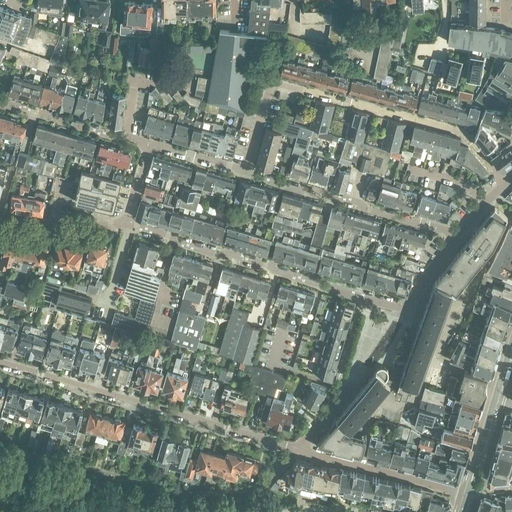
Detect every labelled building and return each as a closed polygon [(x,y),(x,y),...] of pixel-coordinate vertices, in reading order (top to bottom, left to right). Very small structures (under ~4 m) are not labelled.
[(48,14),(49,14),(50,0),(38,0),(38,9),(44,10),(44,12),(49,13),(48,14)] [(50,0),(49,14),(62,16),(63,11),(64,2),(65,2),(65,0),(50,0)] [(85,20),(92,21),(95,0),(80,0),(80,3),(79,3),(78,10),(79,10),(77,24),(84,25),(85,20)] [(95,0),(92,21),(100,23),(99,27),(106,28),(108,14),(109,14),(110,7),(109,7),(110,1),(102,0),(95,0)] [(165,21),(176,21),(175,0),(162,0),(162,18),(158,18),(157,31),(164,32),(165,21)] [(188,0),(175,0),(176,21),(176,17),(183,17),(183,19),(189,19),(188,0)] [(196,18),(202,18),(202,0),(188,0),(189,19),(196,19),(196,18)] [(202,0),(202,18),(216,18),(216,0),(202,0)] [(253,0),(253,8),(252,8),(252,9),(251,22),(251,23),(250,31),(250,32),(248,47),(252,47),(267,49),(268,33),(269,22),(271,1),(262,0),(253,0)] [(365,0),(366,9),(377,8),(376,0),(365,0)] [(412,0),(413,10),(425,9),(424,0),(412,0)] [(485,0),(470,0),(470,22),(486,23),(485,0)] [(136,34),(136,33),(139,3),(139,2),(125,1),(123,22),(121,22),(120,32),(136,34)] [(153,3),(139,2),(139,3),(136,33),(144,33),(144,32),(146,32),(147,25),(151,25),(153,3)] [(0,6),(0,36),(5,38),(14,11),(0,6)] [(31,17),(14,11),(5,38),(21,43),(24,41),(27,35),(31,24),(31,17)] [(324,24),(330,23),(332,11),(324,12),(324,24)] [(330,23),(330,29),(342,29),(344,11),(332,11),(330,23)] [(72,37),(74,22),(68,21),(66,36),(72,37)] [(269,22),(268,33),(285,35),(285,34),(287,24),(269,22)] [(33,37),(37,26),(32,24),(28,35),(33,37)] [(397,26),(389,25),(385,24),(384,30),(395,33),(397,26)] [(450,24),(448,41),(447,42),(483,48),(482,52),(497,56),(497,54),(511,57),(511,53),(511,52),(511,31),(501,29),(501,30),(494,28),(491,28),(483,27),(468,27),(468,26),(463,26),(463,27),(460,26),(460,25),(450,24)] [(43,28),(37,26),(33,37),(39,39),(43,28)] [(39,39),(44,41),(49,29),(43,28),(39,39)] [(50,43),(54,31),(49,29),(44,41),(50,43)] [(252,47),(248,47),(250,32),(241,31),(240,31),(240,32),(239,32),(239,33),(231,32),(231,31),(230,30),(220,29),(216,52),(211,79),(208,101),(216,103),(242,109),(245,110),(252,47)] [(112,31),(105,30),(103,45),(110,45),(111,35),(112,31)] [(384,30),(382,36),(394,39),(395,33),(384,30)] [(50,43),(55,45),(59,33),(54,31),(50,43)] [(65,54),(69,37),(65,36),(59,33),(55,45),(54,50),(65,54)] [(285,35),(283,46),(288,48),(292,36),(285,34),(285,35)] [(118,36),(111,35),(110,45),(109,51),(116,52),(118,36)] [(288,48),(294,49),(298,37),(292,36),(288,48)] [(394,39),(382,36),(381,42),(393,44),(394,39)] [(135,48),(133,61),(132,65),(153,68),(156,47),(156,37),(150,37),(149,50),(135,48)] [(298,37),(294,49),(300,51),(303,39),(298,37)] [(300,51),(306,53),(309,41),(303,39),(300,51)] [(324,57),(324,58),(326,58),(334,60),(335,60),(340,40),(328,40),(327,46),(324,57)] [(306,53),(308,53),(311,54),(315,42),(309,41),(306,53)] [(311,54),(316,55),(317,56),(321,44),(315,42),(311,54)] [(381,42),(380,48),(392,50),(393,45),(393,44),(381,42)] [(0,57),(2,58),(6,50),(8,51),(8,49),(0,44),(0,57)] [(317,56),(320,56),(324,57),(327,46),(321,44),(317,56)] [(174,55),(184,54),(183,45),(174,45),(174,55)] [(388,68),(387,74),(386,77),(389,78),(396,52),(399,53),(398,58),(400,62),(404,64),(408,61),(402,47),(393,45),(392,50),(390,56),(389,62),(388,68)] [(9,51),(18,56),(20,49),(12,46),(9,51)] [(392,50),(380,48),(378,54),(390,56),(392,50)] [(17,61),(22,63),(24,63),(27,51),(20,49),(18,56),(17,61)] [(54,50),(52,54),(64,59),(65,54),(54,50)] [(24,63),(29,65),(33,53),(27,51),(24,63)] [(29,65),(35,67),(39,55),(33,53),(29,65)] [(64,59),(52,54),(50,59),(50,61),(51,61),(63,64),(64,59)] [(378,54),(377,59),(389,62),(390,56),(378,54)] [(41,69),(45,57),(39,55),(35,67),(41,69)] [(484,58),(471,56),(471,57),(470,56),(469,60),(470,61),(469,67),(468,67),(469,67),(467,79),(480,81),(484,58)] [(50,59),(45,57),(41,69),(47,71),(51,61),(50,61),(50,59)] [(446,68),(443,79),(456,83),(462,60),(458,59),(459,58),(453,57),(453,58),(449,57),(446,68),(446,67),(446,68)] [(389,62),(377,59),(376,65),(388,68),(389,62)] [(432,59),(428,70),(440,73),(443,62),(432,59)] [(506,59),(495,75),(492,73),(479,93),(475,98),(485,105),(505,109),(507,105),(511,108),(511,59),(511,60),(506,59)] [(280,75),(289,78),(293,63),(294,61),(288,60),(288,62),(284,61),(280,75)] [(304,60),(304,61),(303,63),(301,69),(299,80),(308,83),(312,68),(308,67),(309,62),(304,60)] [(289,78),(299,80),(301,69),(303,63),(297,62),(297,64),(294,63),(294,61),(293,63),(289,78)] [(323,64),(322,68),(317,85),(327,88),(332,68),(331,68),(331,67),(323,64)] [(405,73),(406,68),(407,67),(403,66),(397,64),(395,70),(405,73)] [(64,68),(50,65),(48,74),(53,76),(62,78),(64,68)] [(376,65),(375,71),(387,74),(388,68),(376,65)] [(157,81),(159,68),(153,67),(151,80),(157,81)] [(315,69),(312,68),(308,83),(317,85),(322,68),(316,67),(315,69)] [(336,90),(340,73),(341,70),(332,68),(327,88),(336,90)] [(387,74),(375,71),(373,77),(385,80),(386,77),(387,74)] [(419,89),(421,82),(423,73),(416,71),(414,81),(418,82),(416,88),(419,89)] [(345,75),(340,73),(336,90),(346,93),(349,78),(345,77),(345,75)] [(363,76),(360,75),(359,78),(356,77),(357,74),(353,74),(352,79),(348,93),(358,96),(363,76)] [(14,75),(9,93),(19,96),(23,79),(19,78),(20,76),(14,75)] [(372,78),(363,76),(358,96),(367,98),(371,82),(372,78)] [(23,79),(19,96),(28,99),(32,82),(28,81),(29,79),(24,77),(23,79)] [(32,82),(28,99),(38,101),(42,85),(38,84),(39,81),(39,79),(34,78),(32,82)] [(7,93),(9,82),(3,81),(1,91),(7,93)] [(377,101),(386,103),(391,83),(386,81),(384,87),(380,86),(377,101)] [(367,98),(377,101),(380,86),(377,85),(377,83),(371,82),(367,98)] [(44,85),(41,96),(40,102),(51,105),(55,89),(56,84),(52,83),(50,87),(44,85)] [(391,83),(386,103),(395,106),(399,91),(401,85),(391,83)] [(79,94),(74,112),(83,114),(90,91),(89,91),(90,88),(85,86),(82,95),(79,94)] [(59,90),(55,89),(51,105),(60,108),(65,89),(60,88),(59,90)] [(155,88),(151,92),(159,101),(164,96),(160,93),(155,88)] [(60,108),(66,109),(71,111),(75,94),(70,93),(70,90),(65,89),(60,108)] [(167,103),(169,102),(173,98),(165,89),(160,93),(164,96),(162,101),(167,103)] [(395,106),(404,108),(409,92),(403,90),(403,92),(399,91),(395,106)] [(83,114),(91,117),(96,99),(93,98),(95,93),(90,91),(83,114)] [(98,91),(96,99),(91,117),(103,120),(106,102),(107,97),(103,96),(104,93),(98,91)] [(177,91),(173,95),(181,104),(185,100),(182,96),(177,91)] [(422,97),(418,111),(428,113),(433,95),(429,94),(429,93),(423,91),(422,97)] [(200,106),(202,99),(190,96),(187,92),(182,96),(185,100),(186,99),(191,105),(192,104),(200,106)] [(414,93),(409,92),(404,108),(414,111),(418,96),(413,95),(414,93)] [(126,95),(116,94),(113,94),(109,122),(122,124),(126,95)] [(428,113),(437,116),(441,102),(436,101),(437,96),(433,95),(428,113)] [(447,104),(441,102),(437,116),(447,118),(452,99),(449,98),(447,104)] [(152,100),(148,99),(147,107),(150,108),(148,114),(149,114),(145,131),(153,133),(160,109),(151,107),(151,104),(152,100)] [(447,118),(456,121),(460,107),(455,105),(456,100),(452,99),(447,118)] [(205,109),(214,112),(216,103),(208,101),(207,101),(205,109)] [(317,101),(314,114),(331,119),(334,105),(317,101)] [(456,121),(466,124),(471,104),(462,101),(460,107),(456,121)] [(475,105),(471,104),(466,124),(475,126),(479,112),(473,110),(475,105)] [(217,112),(226,114),(228,108),(218,106),(217,112)] [(511,112),(505,111),(486,107),(483,116),(483,117),(497,123),(496,125),(511,131),(511,112)] [(185,110),(179,108),(179,110),(181,110),(180,112),(173,138),(173,139),(189,143),(196,119),(195,119),(194,121),(187,119),(183,117),(184,113),(185,110)] [(160,109),(153,133),(162,136),(168,111),(160,109)] [(367,128),(370,114),(353,110),(350,124),(367,128)] [(177,114),(168,111),(162,136),(170,138),(177,114)] [(296,116),(295,120),(301,122),(303,112),(297,111),(296,116)] [(283,119),(293,122),(295,116),(284,113),(283,119)] [(312,129),(322,131),(328,133),(328,132),(327,132),(331,119),(314,114),(311,127),(310,127),(310,128),(312,129)] [(6,135),(12,136),(17,122),(17,121),(15,120),(15,119),(7,116),(5,123),(4,123),(2,128),(3,128),(1,137),(5,139),(6,135)] [(499,144),(496,140),(495,139),(497,137),(494,134),(493,136),(489,130),(492,128),(490,127),(492,122),(482,118),(480,123),(475,138),(489,154),(499,147),(501,146),(500,145),(499,144)] [(189,143),(198,146),(205,121),(202,121),(196,119),(189,143)] [(312,129),(310,128),(294,124),(276,119),(273,130),(297,136),(309,139),(310,136),(312,129)] [(402,138),(406,124),(389,119),(386,133),(402,138)] [(205,121),(198,146),(198,147),(207,149),(213,130),(208,129),(210,121),(205,121)] [(15,164),(18,165),(27,168),(57,176),(60,164),(59,164),(53,162),(19,152),(27,125),(17,122),(12,136),(11,142),(16,143),(14,149),(15,149),(11,163),(15,164)] [(215,123),(213,130),(207,149),(216,152),(221,133),(223,125),(215,123)] [(367,128),(350,124),(347,137),(346,137),(346,138),(363,142),(363,141),(367,128)] [(41,151),(48,128),(38,125),(33,140),(38,141),(36,149),(41,151)] [(224,134),(221,133),(216,152),(225,154),(232,128),(228,126),(227,130),(225,130),(224,134)] [(412,156),(416,157),(423,129),(414,126),(410,141),(415,142),(412,156)] [(49,145),(53,146),(58,130),(48,128),(41,151),(40,156),(45,157),(46,152),(47,152),(49,145)] [(232,128),(225,154),(227,155),(233,156),(238,139),(240,130),(232,128)] [(266,128),(264,137),(279,142),(282,132),(266,128)] [(322,131),(312,129),(310,136),(317,138),(318,136),(321,137),(322,131)] [(429,146),(433,131),(423,129),(416,157),(420,158),(421,152),(422,153),(424,144),(429,146)] [(67,133),(58,130),(53,146),(57,147),(54,158),(59,160),(60,156),(67,133)] [(328,133),(322,131),(321,137),(328,139),(328,141),(332,142),(332,140),(334,134),(328,133)] [(436,160),(442,134),(433,131),(429,146),(434,147),(433,151),(432,153),(433,153),(431,158),(436,160)] [(59,164),(60,164),(63,165),(68,150),(72,151),(77,136),(67,133),(60,156),(59,160),(59,164)] [(402,138),(386,133),(382,146),(382,147),(399,152),(399,151),(402,138)] [(452,136),(448,135),(442,134),(436,160),(439,160),(441,154),(446,156),(452,136)] [(74,160),(80,162),(87,139),(77,136),(72,151),(76,152),(74,160)] [(309,139),(297,136),(294,148),(293,152),(299,153),(297,161),(294,160),(290,173),(299,176),(307,149),(309,139)] [(459,144),(461,138),(452,136),(446,156),(451,157),(449,163),(448,163),(446,172),(445,174),(450,175),(453,165),(459,144)] [(264,137),(261,147),(277,151),(279,142),(264,137)] [(356,167),(376,173),(375,177),(378,178),(380,174),(384,175),(392,151),(347,138),(341,157),(349,159),(356,161),(355,165),(356,167)] [(462,167),(468,146),(459,144),(461,139),(461,138),(459,144),(453,165),(462,167)] [(87,139),(80,162),(85,163),(87,156),(92,157),(96,141),(87,139)] [(511,142),(511,141),(501,148),(511,162),(511,142)] [(99,167),(104,169),(111,146),(102,143),(97,158),(101,160),(99,167)] [(121,148),(111,146),(104,169),(110,170),(112,163),(116,164),(121,148)] [(475,154),(469,147),(468,147),(468,146),(462,167),(471,169),(475,154)] [(274,160),(277,151),(261,147),(259,156),(274,160)] [(499,147),(489,154),(493,158),(502,171),(511,163),(511,162),(501,148),(499,147)] [(116,164),(113,174),(112,178),(121,181),(123,181),(127,166),(131,154),(132,154),(130,151),(129,151),(121,148),(116,164)] [(307,149),(299,176),(307,179),(311,165),(308,164),(312,150),(307,149)] [(390,157),(400,159),(401,153),(392,150),(390,157)] [(405,154),(401,153),(400,159),(409,162),(410,160),(411,155),(405,153),(405,154)] [(471,169),(487,173),(488,170),(475,154),(471,169)] [(155,172),(159,174),(163,159),(154,156),(148,175),(153,177),(155,172)] [(259,156),(256,166),(271,170),(274,160),(259,156)] [(316,166),(313,165),(309,179),(317,181),(319,175),(320,175),(324,161),(325,160),(319,158),(316,166)] [(169,176),(173,162),(163,159),(159,174),(165,175),(163,179),(162,185),(156,184),(156,185),(166,188),(169,176)] [(319,175),(317,181),(326,184),(330,171),(336,173),(338,164),(325,160),(324,161),(320,175),(319,175)] [(183,165),(175,162),(173,162),(169,176),(179,179),(183,165)] [(183,165),(179,179),(184,181),(183,183),(187,185),(192,168),(183,165)] [(339,169),(337,173),(333,186),(345,190),(349,178),(351,172),(350,172),(351,169),(347,167),(345,171),(339,169)] [(198,185),(203,186),(207,172),(197,169),(192,186),(197,188),(198,185)] [(112,178),(106,176),(103,175),(98,174),(95,173),(90,172),(83,170),(82,170),(79,183),(79,187),(75,201),(114,210),(119,192),(118,192),(121,181),(112,178)] [(211,193),(213,189),(217,174),(207,172),(203,186),(208,188),(207,192),(211,193)] [(213,189),(222,192),(226,177),(217,174),(213,189)] [(384,177),(384,175),(380,174),(378,178),(375,177),(370,181),(368,186),(370,187),(367,196),(374,199),(377,189),(379,190),(383,177),(384,177)] [(48,176),(47,184),(42,183),(41,188),(46,189),(47,187),(51,188),(54,177),(48,176)] [(231,198),(234,186),(236,180),(226,177),(222,192),(228,193),(227,196),(231,198)] [(391,179),(384,177),(383,177),(379,190),(377,198),(378,199),(377,200),(383,202),(384,200),(387,201),(393,184),(390,184),(391,179)] [(394,204),(395,204),(401,182),(394,180),(393,184),(387,201),(387,202),(388,202),(388,203),(394,205),(394,204)] [(241,198),(245,199),(245,198),(250,184),(240,181),(231,212),(235,213),(237,206),(238,206),(239,201),(240,201),(241,198)] [(401,182),(395,204),(395,205),(403,208),(408,190),(405,189),(407,184),(401,182)] [(168,189),(166,188),(156,185),(146,183),(143,195),(164,201),(167,192),(168,189)] [(259,186),(250,184),(245,198),(251,200),(250,205),(253,206),(254,205),(255,202),(259,186)] [(262,214),(269,189),(259,186),(255,202),(254,205),(253,206),(251,215),(258,217),(259,215),(262,215),(262,214)] [(195,210),(196,211),(198,202),(201,192),(184,187),(182,196),(179,206),(185,207),(190,209),(195,210)] [(275,208),(280,192),(269,189),(262,214),(263,214),(266,205),(275,208)] [(408,190),(403,208),(411,210),(416,193),(408,190)] [(12,212),(21,213),(23,197),(20,196),(20,194),(13,193),(13,195),(11,210),(12,210),(12,212)] [(34,198),(32,213),(33,212),(43,214),(46,194),(40,193),(39,199),(34,198)] [(293,196),(283,193),(277,213),(282,215),(282,212),(283,212),(284,210),(289,211),(293,196)] [(174,194),(172,203),(179,206),(182,196),(174,194)] [(297,219),(303,199),(293,196),(289,211),(295,213),(293,218),(297,219)] [(415,212),(431,216),(435,204),(430,203),(431,199),(420,196),(415,212)] [(23,197),(21,213),(30,215),(31,213),(32,213),(34,198),(23,197)] [(153,200),(142,197),(136,218),(146,221),(146,219),(151,204),(153,200)] [(303,215),(308,217),(313,202),(303,199),(297,219),(302,220),(303,215)] [(436,199),(435,204),(431,216),(447,221),(451,206),(450,206),(450,204),(436,199)] [(157,206),(151,204),(146,219),(147,219),(148,221),(151,222),(152,221),(157,222),(163,202),(159,201),(157,206)] [(163,224),(168,225),(173,211),(174,206),(163,202),(157,222),(158,223),(159,224),(162,225),(163,224)] [(322,205),(313,202),(308,217),(313,218),(313,221),(317,222),(311,244),(314,244),(323,213),(320,212),(322,205)] [(216,214),(217,209),(217,208),(209,205),(207,211),(216,214)] [(314,244),(335,250),(338,243),(339,239),(324,235),(326,227),(335,229),(336,226),(342,227),(342,226),(347,211),(332,207),(330,215),(323,213),(314,244)] [(491,212),(483,221),(479,226),(480,226),(476,231),(494,245),(508,217),(495,207),(491,212)] [(174,227),(179,228),(183,214),(173,211),(168,225),(169,226),(170,227),(172,228),(174,227)] [(355,214),(347,211),(342,226),(346,228),(344,238),(348,239),(355,214)] [(185,230),(190,232),(194,217),(183,214),(179,228),(180,229),(181,231),(183,231),(185,230)] [(356,230),(359,231),(364,216),(355,214),(348,239),(353,240),(356,230)] [(262,222),(270,225),(272,219),(263,216),(262,222)] [(364,248),(366,241),(373,219),(364,216),(359,231),(358,234),(363,235),(360,247),(364,248)] [(195,233),(200,235),(204,220),(194,217),(190,232),(191,232),(192,234),(194,234),(195,233)] [(381,221),(373,219),(366,241),(367,241),(368,240),(371,241),(373,235),(377,236),(381,221)] [(206,236),(210,238),(215,223),(204,220),(200,235),(201,235),(202,237),(204,237),(206,236)] [(282,235),(283,229),(285,223),(284,223),(274,220),(270,232),(282,235)] [(393,250),(395,244),(400,226),(386,222),(381,240),(390,243),(388,253),(392,254),(393,250)] [(215,223),(210,238),(212,238),(213,240),(215,240),(216,239),(221,241),(226,226),(225,226),(215,223)] [(293,225),(290,224),(285,223),(283,229),(291,231),(291,230),(293,225)] [(251,249),(256,251),(260,236),(263,226),(257,224),(254,234),(250,233),(245,248),(247,248),(248,250),(250,250),(251,249)] [(302,228),(295,226),(293,225),(291,230),(301,233),(303,229),(302,228)] [(241,246),(245,248),(250,233),(251,228),(245,226),(243,231),(240,230),(235,245),(236,245),(237,247),(239,247),(241,246)] [(408,248),(413,230),(400,226),(395,244),(408,248)] [(228,227),(224,241),(226,242),(226,244),(229,244),(230,243),(235,245),(240,230),(228,227)] [(511,283),(511,229),(511,228),(509,228),(504,239),(488,271),(503,277),(502,279),(511,283)] [(423,246),(424,246),(428,234),(413,230),(408,248),(416,251),(416,252),(421,253),(420,253),(421,254),(423,246)] [(475,268),(494,245),(476,231),(473,235),(473,234),(461,249),(458,253),(475,268)] [(278,257),(282,258),(287,243),(289,236),(283,234),(281,242),(276,240),(272,255),(274,256),(274,258),(277,258),(278,257)] [(260,236),(256,251),(257,251),(258,253),(260,253),(262,252),(267,254),(271,239),(260,236)] [(287,243),(282,258),(284,259),(285,261),(287,261),(289,260),(293,262),(297,247),(299,240),(294,239),(292,245),(287,243)] [(92,242),(90,242),(86,260),(85,260),(83,267),(88,269),(87,271),(92,273),(99,244),(98,244),(97,242),(94,241),(92,242)] [(20,272),(27,245),(16,243),(15,246),(12,260),(11,264),(16,265),(15,267),(16,267),(15,271),(20,272)] [(92,274),(97,276),(102,277),(105,265),(104,265),(109,247),(107,246),(106,244),(103,243),(101,244),(99,244),(92,273),(92,274)] [(143,265),(149,246),(138,243),(136,244),(135,248),(136,249),(132,261),(143,265)] [(299,263),(304,265),(310,245),(304,243),(302,248),(297,247),(293,262),(295,262),(296,264),(298,264),(299,263)] [(345,245),(338,243),(335,250),(343,253),(345,245)] [(15,246),(6,244),(4,252),(3,252),(0,263),(0,266),(5,268),(6,262),(11,264),(12,260),(15,246)] [(39,244),(38,244),(37,248),(27,245),(20,272),(25,274),(26,269),(27,269),(28,264),(34,266),(35,261),(39,244)] [(49,247),(39,244),(35,261),(40,263),(39,268),(45,269),(46,265),(49,255),(47,255),(49,247)] [(64,271),(66,265),(71,246),(69,246),(69,245),(66,244),(64,245),(63,244),(62,247),(58,245),(52,268),(64,271)] [(321,248),(310,245),(304,265),(305,265),(306,267),(308,267),(310,267),(315,268),(321,248)] [(71,246),(66,265),(79,268),(83,253),(77,251),(78,249),(77,248),(76,247),(73,246),(71,247),(71,246)] [(159,250),(160,249),(149,246),(143,265),(153,267),(154,268),(157,256),(159,255),(160,251),(159,250)] [(334,252),(324,249),(322,254),(318,269),(320,269),(321,271),(323,272),(325,271),(329,272),(334,252)] [(339,275),(344,260),(345,255),(334,252),(329,272),(330,272),(331,274),(333,275),(335,274),(339,275)] [(179,271),(184,256),(175,253),(170,268),(176,270),(179,271)] [(454,257),(446,267),(442,272),(443,272),(439,277),(448,284),(452,288),(457,291),(475,268),(458,253),(454,258),(454,257)] [(194,259),(184,256),(179,271),(176,270),(174,276),(172,283),(178,285),(181,277),(188,278),(194,259)] [(416,270),(418,262),(407,258),(404,267),(416,270)] [(187,281),(187,283),(185,288),(186,288),(194,290),(203,262),(194,259),(188,278),(188,279),(190,274),(194,275),(192,283),(187,281)] [(346,277),(350,278),(354,263),(344,260),(339,275),(341,275),(342,277),(344,278),(346,277)] [(155,298),(160,280),(160,279),(150,276),(153,267),(143,265),(132,261),(131,265),(132,265),(125,289),(143,294),(144,294),(155,298)] [(207,261),(207,263),(203,262),(194,290),(186,288),(183,298),(209,306),(199,303),(202,292),(205,293),(206,288),(209,278),(211,277),(212,274),(211,272),(213,265),(212,264),(212,263),(207,261)] [(370,262),(369,267),(364,282),(366,283),(366,284),(369,285),(371,284),(374,285),(380,265),(370,262)] [(354,263),(350,278),(351,278),(352,280),(354,281),(356,280),(361,281),(366,266),(354,263)] [(380,265),(374,285),(376,285),(377,287),(379,288),(381,287),(385,288),(390,273),(391,268),(380,265)] [(390,273),(385,288),(386,288),(387,290),(390,291),(391,290),(396,291),(395,293),(396,293),(396,291),(400,276),(401,272),(401,273),(403,269),(398,267),(397,271),(396,275),(390,273)] [(232,270),(223,268),(216,290),(223,292),(225,284),(228,285),(232,270)] [(396,293),(402,295),(403,293),(407,295),(409,287),(410,287),(412,282),(411,280),(413,272),(403,269),(401,273),(401,272),(400,276),(396,291),(396,293)] [(237,294),(242,273),(232,270),(228,285),(232,286),(229,298),(235,300),(237,294)] [(479,286),(486,289),(488,284),(511,294),(511,283),(502,279),(502,280),(485,272),(479,286)] [(251,276),(242,273),(237,294),(242,295),(244,290),(247,291),(251,276)] [(254,301),(261,279),(260,279),(259,277),(256,277),(255,277),(251,276),(247,291),(245,298),(254,301)] [(452,288),(448,284),(439,277),(435,282),(434,282),(400,378),(411,383),(417,385),(452,288)] [(77,282),(75,288),(87,291),(89,283),(90,279),(88,279),(88,278),(86,285),(77,282)] [(42,296),(40,304),(43,304),(50,306),(54,308),(55,308),(57,303),(60,290),(62,284),(57,283),(53,281),(46,279),(42,296)] [(66,279),(64,285),(75,288),(77,282),(66,279)] [(97,281),(96,285),(99,286),(99,287),(99,289),(103,290),(104,288),(107,283),(106,282),(106,281),(98,279),(97,281)] [(261,279),(254,301),(260,303),(261,301),(262,295),(267,297),(271,282),(270,281),(269,280),(266,279),(265,280),(261,279)] [(7,281),(5,289),(4,294),(15,297),(24,299),(25,295),(28,287),(7,281)] [(89,283),(87,291),(89,292),(95,294),(98,291),(99,289),(99,287),(99,286),(96,285),(89,283)] [(283,308),(289,287),(280,284),(277,295),(274,293),(270,307),(274,308),(275,306),(283,308)] [(511,294),(488,284),(486,289),(479,286),(477,291),(494,298),(511,306),(511,294)] [(283,308),(292,310),(297,289),(289,287),(283,308)] [(292,310),(302,314),(304,308),(302,307),(306,292),(297,289),(292,310)] [(61,290),(57,303),(59,304),(87,312),(88,312),(92,299),(91,299),(63,291),(61,290)] [(475,301),(483,305),(510,316),(511,311),(511,306),(494,298),(477,291),(475,301)] [(309,313),(310,313),(315,294),(306,292),(302,307),(304,308),(302,314),(302,315),(307,317),(309,313)] [(116,312),(112,325),(117,326),(121,327),(126,329),(131,330),(143,333),(147,334),(147,333),(147,332),(148,332),(149,328),(150,325),(150,324),(150,323),(150,322),(152,319),(153,314),(153,313),(156,303),(156,301),(157,299),(155,298),(144,294),(143,294),(136,317),(135,317),(123,313),(116,311),(116,312)] [(25,295),(24,299),(29,300),(40,304),(42,296),(28,295),(25,295)] [(212,295),(207,314),(214,315),(219,297),(214,296),(212,295)] [(12,305),(20,307),(26,309),(29,300),(24,299),(15,297),(12,305)] [(336,299),(333,310),(351,316),(354,305),(353,304),(354,303),(347,301),(347,303),(336,299)] [(233,307),(242,310),(244,303),(234,300),(232,306),(233,306),(233,307)] [(489,312),(487,317),(507,326),(510,316),(483,305),(475,301),(473,308),(480,311),(481,309),(489,312)] [(36,327),(29,352),(33,353),(42,355),(47,337),(48,334),(48,333),(42,331),(48,312),(50,306),(43,304),(40,313),(37,326),(36,327)] [(233,307),(221,347),(219,353),(253,363),(263,328),(246,323),(249,312),(242,310),(233,307)] [(181,344),(184,345),(185,345),(186,346),(189,346),(196,348),(199,340),(205,318),(179,310),(179,312),(178,317),(177,321),(174,331),(171,340),(171,341),(180,344),(181,344)] [(333,310),(330,320),(348,326),(350,320),(349,319),(351,316),(333,310)] [(507,326),(487,317),(479,314),(477,321),(476,323),(470,320),(470,321),(504,335),(507,326)] [(0,344),(1,344),(9,318),(0,315),(0,344)] [(9,318),(1,344),(5,345),(13,347),(20,325),(19,323),(14,322),(15,319),(9,318)] [(276,325),(277,325),(287,328),(288,326),(288,322),(278,319),(276,325)] [(330,320),(327,331),(344,337),(346,332),(348,326),(330,320)] [(469,323),(466,330),(472,332),(473,333),(501,345),(504,335),(470,321),(469,323)] [(22,330),(17,348),(25,351),(29,352),(36,327),(31,326),(30,326),(26,325),(25,324),(24,325),(24,326),(23,330),(22,330)] [(120,333),(129,336),(131,330),(126,329),(121,327),(120,333)] [(54,330),(46,357),(53,359),(54,359),(58,361),(66,335),(61,334),(62,331),(56,329),(54,330)] [(143,333),(131,330),(129,336),(141,339),(143,333)] [(471,340),(470,343),(498,354),(501,345),(473,333),(472,332),(466,330),(462,336),(469,339),(471,340)] [(327,331),(324,341),(341,346),(344,337),(327,331)] [(66,335),(58,361),(62,362),(63,361),(71,364),(77,342),(78,339),(71,337),(66,335)] [(80,346),(75,366),(83,368),(84,368),(87,369),(95,342),(92,341),(84,339),(82,339),(80,346)] [(196,348),(209,352),(212,344),(199,340),(196,348)] [(339,357),(341,351),(340,350),(341,346),(324,341),(321,351),(339,357)] [(95,342),(87,369),(91,370),(92,371),(92,373),(98,374),(99,372),(100,373),(105,354),(108,345),(101,344),(95,342)] [(464,351),(467,344),(460,342),(450,359),(492,374),(492,372),(495,364),(475,355),(464,351)] [(469,345),(467,344),(464,351),(475,355),(495,364),(498,354),(470,343),(469,345)] [(221,347),(212,344),(209,352),(219,355),(219,353),(221,347)] [(117,378),(124,352),(118,350),(118,352),(112,350),(110,355),(104,373),(105,374),(105,376),(112,377),(112,376),(113,376),(117,378)] [(318,361),(335,367),(336,363),(337,363),(339,357),(321,351),(317,350),(315,360),(318,361)] [(143,384),(146,385),(155,355),(157,356),(158,352),(154,351),(153,355),(150,354),(147,362),(142,361),(141,365),(138,366),(134,381),(136,384),(140,385),(143,384)] [(138,356),(124,352),(117,378),(121,379),(121,378),(129,381),(133,369),(134,370),(138,356)] [(155,355),(146,385),(149,386),(151,388),(155,389),(158,388),(163,373),(161,371),(162,367),(157,365),(160,357),(157,356),(155,355)] [(190,391),(203,395),(206,386),(204,386),(205,382),(203,381),(203,383),(197,381),(201,370),(199,369),(202,359),(203,359),(201,356),(197,355),(196,358),(192,371),(196,372),(190,391)] [(171,390),(173,390),(182,358),(180,358),(177,357),(175,366),(174,366),(173,372),(168,371),(162,389),(170,391),(170,392),(171,393),(171,392),(171,390)] [(182,358),(173,390),(176,391),(175,393),(174,393),(176,393),(183,395),(189,377),(188,377),(190,371),(185,369),(188,360),(185,359),(182,358)] [(336,367),(335,367),(318,361),(314,372),(325,375),(324,377),(331,379),(331,377),(333,378),(336,367)] [(245,363),(243,369),(243,370),(252,373),(248,389),(247,390),(238,388),(237,390),(232,409),(244,412),(248,399),(254,400),(257,392),(264,369),(245,363)] [(332,422),(334,424),(341,430),(342,429),(345,425),(351,429),(391,382),(397,387),(395,391),(396,392),(397,391),(407,394),(411,383),(400,378),(388,374),(389,373),(389,372),(389,371),(388,370),(388,368),(387,368),(386,367),(385,366),(384,366),(383,366),(382,365),(381,366),(380,366),(379,366),(378,367),(377,368),(332,422)] [(228,371),(222,369),(219,379),(225,381),(227,375),(228,371)] [(274,424),(278,425),(287,393),(283,392),(282,390),(285,382),(286,376),(264,369),(257,392),(267,395),(265,402),(260,418),(263,419),(267,420),(267,421),(274,423),(274,424)] [(445,393),(468,399),(483,403),(487,390),(487,389),(487,388),(486,387),(485,386),(488,377),(465,370),(464,370),(462,369),(459,378),(451,376),(445,393)] [(206,371),(201,370),(197,381),(203,383),(203,381),(205,382),(204,386),(206,386),(203,395),(213,398),(219,379),(217,378),(217,377),(213,376),(214,375),(211,374),(211,375),(208,374),(208,376),(205,375),(206,371)] [(312,381),(311,385),(303,401),(311,405),(309,408),(315,411),(316,408),(318,408),(326,392),(317,387),(318,383),(312,381)] [(221,406),(232,409),(237,390),(238,388),(225,384),(221,396),(223,397),(221,406)] [(468,399),(445,393),(429,388),(428,388),(425,387),(425,388),(423,395),(422,398),(453,407),(480,414),(483,403),(468,399)] [(13,420),(21,391),(20,392),(13,390),(13,389),(9,388),(3,407),(4,407),(1,415),(0,414),(0,434),(0,433),(5,418),(13,420)] [(21,391),(13,420),(12,423),(15,424),(16,419),(19,420),(20,418),(25,420),(33,395),(21,391)] [(287,393),(278,425),(281,426),(289,428),(289,427),(293,428),(295,422),(291,421),(294,411),(290,409),(294,395),(291,394),(287,393)] [(33,395),(25,420),(31,421),(31,423),(37,425),(44,398),(40,397),(33,395)] [(480,414),(453,407),(422,398),(419,408),(435,412),(448,416),(477,424),(480,414)] [(35,439),(33,446),(39,448),(45,427),(52,429),(59,403),(59,402),(58,403),(52,401),(53,401),(48,399),(42,419),(43,419),(41,426),(38,426),(36,432),(35,439)] [(64,404),(59,403),(52,429),(50,434),(62,437),(64,433),(71,406),(70,406),(71,404),(65,402),(64,404)] [(72,406),(71,406),(64,433),(72,435),(71,437),(70,438),(69,442),(75,444),(78,434),(76,433),(83,409),(78,408),(77,406),(73,405),(72,407),(72,406)] [(432,423),(435,412),(419,408),(416,418),(424,421),(432,423)] [(97,434),(102,415),(101,413),(97,412),(95,413),(94,413),(94,415),(90,414),(86,431),(97,434)] [(506,416),(505,415),(503,423),(503,422),(502,423),(511,424),(511,412),(511,413),(510,419),(506,418),(506,416)] [(97,434),(108,438),(114,418),(102,415),(97,434)] [(477,425),(477,424),(448,416),(446,423),(453,424),(452,428),(474,434),(474,433),(476,425),(477,425)] [(123,454),(126,442),(130,427),(125,425),(125,424),(121,423),(122,421),(121,420),(120,419),(116,418),(115,419),(114,418),(108,438),(120,441),(117,452),(123,454)] [(416,418),(415,423),(415,425),(422,429),(424,421),(416,418)] [(511,424),(502,423),(502,424),(503,424),(499,438),(499,439),(511,441),(511,424)] [(139,455),(140,452),(146,429),(142,428),(142,427),(134,424),(133,428),(130,427),(126,442),(129,443),(127,449),(133,451),(133,453),(139,455)] [(334,424),(316,445),(339,451),(345,452),(345,453),(362,457),(366,438),(347,433),(342,429),(341,430),(334,424)] [(398,425),(396,436),(402,438),(404,427),(398,425)] [(441,437),(471,445),(471,444),(473,435),(474,435),(474,434),(452,428),(442,426),(439,436),(441,437)] [(404,427),(402,438),(407,439),(411,428),(404,427)] [(406,445),(400,466),(404,467),(412,469),(417,446),(418,447),(420,440),(421,436),(420,435),(420,434),(411,428),(407,439),(406,445)] [(156,439),(158,432),(149,429),(149,430),(146,429),(140,452),(145,454),(145,453),(152,455),(153,450),(154,446),(157,447),(159,440),(156,439)] [(79,431),(78,434),(75,444),(82,445),(85,433),(79,431)] [(162,441),(159,440),(157,447),(160,448),(158,454),(159,455),(158,459),(164,461),(163,463),(167,464),(166,467),(164,467),(162,475),(166,476),(176,441),(173,440),(173,438),(172,438),(171,435),(167,434),(165,436),(164,435),(162,441)] [(421,436),(420,440),(424,441),(423,443),(423,446),(426,447),(432,449),(434,441),(434,440),(425,438),(421,436)] [(382,439),(371,437),(366,458),(374,460),(377,461),(382,439)] [(179,442),(176,441),(166,476),(171,478),(173,469),(172,469),(173,466),(176,466),(176,465),(182,466),(183,461),(184,462),(189,443),(188,442),(187,439),(183,438),(181,440),(180,440),(179,442)] [(388,463),(393,442),(382,439),(377,461),(380,461),(388,463)] [(511,441),(499,439),(496,448),(511,452),(511,441)] [(419,447),(414,469),(426,473),(429,459),(432,449),(426,447),(423,446),(423,443),(424,441),(420,440),(418,447),(419,447)] [(437,441),(435,451),(441,453),(448,455),(455,457),(466,460),(469,449),(453,445),(448,444),(437,441)] [(48,442),(46,450),(56,454),(57,451),(51,449),(53,444),(48,442)] [(395,442),(390,464),(398,465),(398,466),(400,466),(406,445),(395,442)] [(511,452),(496,448),(496,449),(498,450),(497,452),(496,452),(494,458),(493,458),(511,463),(511,452)] [(208,472),(213,453),(201,449),(198,459),(194,471),(199,473),(207,475),(208,473),(208,472)] [(237,477),(238,475),(243,456),(227,451),(226,457),(228,457),(224,473),(230,475),(230,477),(237,479),(237,477)] [(213,470),(224,473),(228,457),(226,457),(213,453),(208,472),(212,473),(213,470)] [(429,459),(426,473),(448,479),(453,480),(457,480),(457,478),(459,479),(461,476),(462,474),(453,472),(454,468),(444,466),(446,460),(447,457),(440,455),(439,461),(429,459)] [(243,456),(238,475),(250,479),(252,471),(257,473),(260,464),(250,461),(251,458),(243,456)] [(192,479),(194,471),(198,459),(190,457),(185,477),(192,479)] [(446,460),(444,466),(454,468),(453,472),(462,474),(466,460),(455,457),(454,462),(448,460),(446,460)] [(511,463),(493,458),(491,468),(490,468),(511,474),(511,463)] [(297,460),(293,465),(289,470),(288,470),(281,478),(300,483),(302,474),(305,461),(305,462),(297,460)] [(300,483),(312,485),(314,477),(317,464),(313,464),(313,463),(305,461),(302,474),(300,483)] [(324,488),(326,480),(328,467),(317,464),(314,477),(312,485),(324,488)] [(336,491),(336,489),(341,470),(337,469),(328,467),(326,480),(324,488),(336,491)] [(490,482),(500,481),(509,480),(511,479),(511,474),(490,468),(487,479),(490,482)] [(338,489),(349,492),(354,472),(351,471),(351,472),(343,470),(342,469),(338,489)] [(360,495),(365,475),(357,473),(354,472),(349,492),(360,495)] [(365,475),(360,495),(372,497),(376,477),(373,476),(373,477),(365,475)] [(372,497),(383,500),(387,480),(379,478),(376,477),(372,497)] [(388,480),(387,480),(383,500),(394,502),(398,482),(396,482),(388,480)] [(400,504),(406,505),(410,485),(409,485),(402,483),(398,482),(394,502),(393,506),(399,507),(400,504)] [(410,485),(406,505),(405,509),(411,511),(412,511),(414,511),(415,511),(417,507),(421,488),(410,485)] [(422,488),(421,488),(417,507),(415,511),(416,511),(418,508),(427,511),(430,511),(448,511),(451,506),(451,505),(449,502),(432,497),(433,491),(422,488)] [(511,511),(511,496),(505,497),(502,496),(502,500),(505,501),(506,502),(506,511),(511,511)] [(485,498),(481,500),(478,509),(485,511),(498,511),(499,509),(502,500),(506,502),(505,501),(502,500),(495,497),(494,501),(485,498)]
